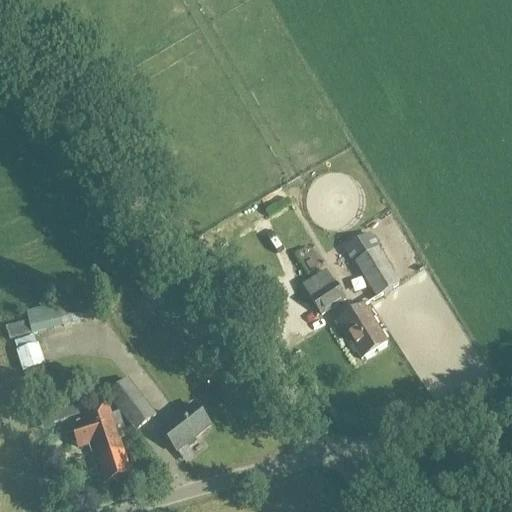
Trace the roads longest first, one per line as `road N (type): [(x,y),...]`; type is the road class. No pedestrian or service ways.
road 1 (unclassified): [(335,451),(0,17)]
road 2 (unclassified): [(115,511),(335,451)]
road 3 (unclassified): [(335,451),(511,401)]
